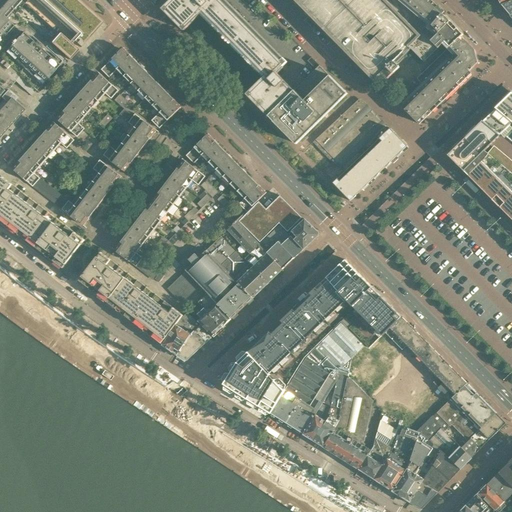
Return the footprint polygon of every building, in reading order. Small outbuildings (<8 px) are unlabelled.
[(0,0),(0,97),(12,84),(30,100),(34,94),(36,96),(67,61),(55,51),(49,46),(14,14),(24,3),(21,0),(0,0)] [(49,46),(55,51),(58,48),(71,59),(104,21),(79,0),(21,0),(24,3),(60,34),(49,46)] [(268,116),(294,91),(276,73),(287,62),(225,0),(170,0),(162,8),(184,30),(200,14),(263,78),(246,94),(257,104),(268,116)] [(294,0),(357,63),(370,76),(375,81),(381,74),(386,80),(399,67),(396,64),(411,49),(409,47),(421,36),(386,0),(352,0),(346,6),(340,0),(294,0)] [(463,34),(448,19),(444,15),(443,16),(442,14),(444,11),(430,0),(340,0),(346,6),(352,0),(386,0),(421,36),(409,47),(411,49),(424,62),(442,44),(452,54),(416,90),(418,92),(413,97),(407,91),(404,94),(407,98),(400,105),(419,124),(432,112),(472,73),(469,71),(478,63),(475,50),(465,40),(461,36),(463,34)] [(511,0),(501,5),(502,6),(510,15),(511,14),(511,0)] [(123,48),(101,69),(109,78),(117,69),(160,112),(151,120),(159,128),(182,107),(179,104),(179,105),(175,101),(125,50),(126,50),(123,48)] [(315,69),(319,65),(311,57),(307,61),(315,69)] [(319,65),(315,69),(294,91),(268,116),(296,144),(348,94),(319,65)] [(119,90),(98,72),(96,74),(96,75),(59,116),(57,119),(77,137),(85,129),(79,123),(105,94),(111,99),(119,90)] [(402,86),(407,91),(413,97),(418,92),(416,90),(407,81),(402,86)] [(0,136),(24,110),(13,100),(15,98),(7,90),(1,97),(6,102),(0,109),(0,136)] [(511,92),(482,120),(500,135),(508,128),(511,131),(511,92)] [(132,114),(128,111),(133,106),(120,94),(114,100),(124,109),(120,114),(127,120),(132,114)] [(332,162),(322,171),(350,200),(407,146),(390,128),(388,130),(359,99),(313,143),(332,162)] [(103,128),(112,118),(108,114),(99,124),(103,128)] [(155,133),(157,130),(135,114),(128,122),(134,127),(116,151),(110,146),(103,155),(125,172),(127,169),(126,169),(154,132),(155,133)] [(482,120),(448,155),(464,171),(467,174),(467,175),(468,175),(482,161),(485,158),(489,154),(484,151),(500,135),(482,120)] [(52,124),(18,163),(15,166),(14,166),(12,168),(33,187),(40,178),(34,173),(61,143),(67,148),(74,140),(54,122),(52,124)] [(202,156),(238,192),(243,197),(244,198),(239,204),(247,212),(266,192),(264,190),(263,190),(257,183),(210,136),(208,134),(186,155),(194,164),(202,156)] [(151,203),(122,240),(116,248),(116,247),(114,250),(136,267),(143,258),(137,253),(192,180),(199,185),(205,176),(183,159),(182,162),(154,199),(154,198),(150,203),(151,203)] [(61,209),(83,226),(85,224),(85,223),(108,193),(119,179),(121,177),(100,160),(93,169),(99,173),(75,205),(68,200),(61,209)] [(482,161),(468,175),(476,183),(490,169),(482,161)] [(61,176),(67,170),(62,165),(56,172),(61,176)] [(490,169),(476,183),(484,191),(498,177),(490,169)] [(69,171),(63,178),(67,182),(73,175),(69,171)] [(432,177),(436,179),(439,176),(436,173),(435,172),(433,171),(431,173),(430,174),(432,177)] [(85,240),(80,237),(2,177),(0,179),(0,219),(63,268),(85,240)] [(498,177),(484,191),(492,199),(506,185),(498,177)] [(204,188),(209,183),(206,180),(201,186),(204,188)] [(204,188),(207,191),(212,186),(209,183),(204,188)] [(511,191),(506,185),(492,199),(500,207),(511,195),(511,191)] [(207,191),(210,194),(215,189),(212,186),(207,191)] [(213,197),(215,195),(218,192),(215,189),(210,194),(213,197)] [(279,223),(281,224),(288,232),(302,217),(280,195),(266,209),(259,201),(239,221),(246,228),(260,242),(279,223)] [(511,195),(500,207),(508,216),(511,211),(511,195)] [(305,219),(288,234),(291,237),(291,236),(303,249),(318,236),(318,235),(319,234),(319,232),(318,232),(318,231),(318,232),(305,219)] [(259,244),(252,237),(237,220),(228,229),(222,235),(233,247),(252,267),(268,283),(283,269),(259,244)] [(294,258),(303,249),(291,236),(291,237),(288,234),(279,225),(271,233),(294,258)] [(271,233),(259,244),(283,269),(294,258),(271,233)] [(268,283),(252,267),(233,247),(218,261),(226,269),(237,281),(239,283),(253,298),(268,283)] [(186,271),(207,293),(216,303),(217,304),(218,304),(231,319),(253,298),(239,283),(237,281),(226,269),(218,261),(207,250),(199,258),(186,271)] [(123,314),(160,342),(163,344),(178,322),(184,316),(100,252),(83,275),(79,280),(123,314)] [(186,271),(199,258),(195,253),(189,259),(185,256),(178,263),(186,271)] [(238,361),(224,384),(271,413),(290,383),(306,357),(341,322),(365,346),(369,350),(386,333),(402,317),(345,259),(238,361)] [(165,275),(160,271),(154,279),(159,282),(165,275)] [(197,302),(204,309),(207,312),(222,328),(231,319),(218,304),(217,304),(216,303),(207,293),(197,302)] [(213,337),(222,328),(207,312),(204,309),(198,314),(201,317),(198,321),(213,337)] [(163,344),(178,354),(191,334),(199,325),(187,313),(184,316),(178,322),(163,344)] [(402,317),(386,333),(402,350),(407,345),(417,356),(423,362),(438,377),(433,382),(450,400),(467,383),(462,377),(435,350),(429,345),(402,317)] [(290,383),(271,413),(304,433),(316,414),(318,410),(322,404),(335,384),(337,381),(339,370),(348,373),(351,359),(365,346),(341,322),(306,357),(290,383)] [(206,343),(211,338),(199,325),(191,334),(178,354),(187,360),(206,343)] [(325,420),(313,440),(324,447),(336,426),(341,417),(339,415),(345,386),(348,376),(349,373),(348,373),(339,370),(337,381),(330,409),(326,421),(325,420)] [(341,417),(336,426),(324,447),(359,469),(371,450),(366,447),(364,446),(366,444),(364,443),(364,442),(373,400),(368,396),(361,389),(348,376),(345,386),(339,415),(341,417)] [(431,418),(461,447),(496,413),(467,383),(450,400),(431,418)] [(316,414),(304,433),(313,440),(325,420),(321,418),(326,406),(322,404),(318,410),(316,414)] [(489,440),(506,423),(497,413),(496,413),(461,447),(472,457),(489,440)] [(441,450),(461,469),(472,457),(461,447),(431,418),(421,429),(420,433),(441,450)] [(401,425),(392,449),(390,454),(374,479),(393,491),(407,468),(420,433),(401,425)] [(371,450),(359,469),(374,479),(390,454),(392,449),(391,448),(387,445),(391,440),(377,431),(375,438),(373,446),(371,450)] [(441,450),(420,433),(407,468),(393,491),(410,501),(427,474),(433,465),(441,450)] [(461,469),(441,450),(433,465),(427,474),(410,501),(422,509),(461,469)] [(511,459),(499,472),(511,485),(511,459)] [(308,481),(311,476),(301,470),(299,475),(308,481)] [(511,485),(499,472),(487,484),(505,501),(510,506),(511,504),(511,485)] [(487,484),(478,493),(495,510),(505,501),(487,484)] [(353,487),(349,493),(377,511),(381,511),(385,507),(353,487)] [(482,511),(488,506),(477,495),(466,506),(461,511),(460,511),(482,511)]
